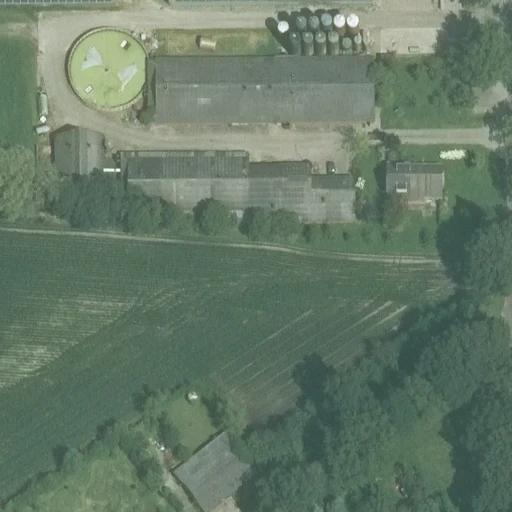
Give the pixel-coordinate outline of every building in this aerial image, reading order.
[(0,0),(0,8),(118,8),(118,0),(169,0),(169,5),(373,5),(372,0),(0,0)] [(462,0),(441,0),(442,14),(462,14),(462,0)] [(69,74),(69,77),(70,81),(71,84),(72,88),(73,91),(75,94),(77,97),(80,100),(82,102),(85,104),(88,106),(91,108),(94,110),(98,111),(101,112),(105,112),(108,112),(112,112),(115,112),(119,111),(122,110),(126,109),(129,107),(132,106),(135,103),(138,101),(140,98),(142,96),(144,93),(146,89),(147,86),(148,83),(149,79),(150,76),(150,72),(150,69),(149,65),(149,62),(147,58),(146,55),(145,52),(143,49),(141,46),(138,43),(136,41),(133,39),(130,37),(127,35),(124,34),(120,33),(117,32),(113,31),(110,31),(106,31),(103,32),(99,32),(96,33),(93,35),(90,36),(87,38),(84,40),(81,42),(79,45),(77,48),(75,50),(73,54),(71,57),(70,60),(69,63),(69,67),(69,70),(69,74)] [(430,50),(446,50),(447,31),(423,31),(423,39),(402,39),(402,54),(430,55),(430,50)] [(382,68),(393,68),(393,58),(382,58),(382,68)] [(155,63),(155,126),(373,124),(373,62),(155,63)] [(511,80),(483,83),(485,109),(511,106),(511,80)] [(56,139),(57,201),(103,200),(102,139),(56,139)] [(248,219),(248,225),(355,224),(354,183),(310,184),(310,171),(249,172),(249,157),(128,158),(129,220),(248,219)] [(387,205),(424,205),(424,202),(441,202),(441,170),(410,170),(410,166),(387,166),(387,205)] [(174,476),(201,511),(210,511),(256,476),(225,436),(174,476)] [(400,510),(400,511),(429,511),(419,497),(400,510)]
